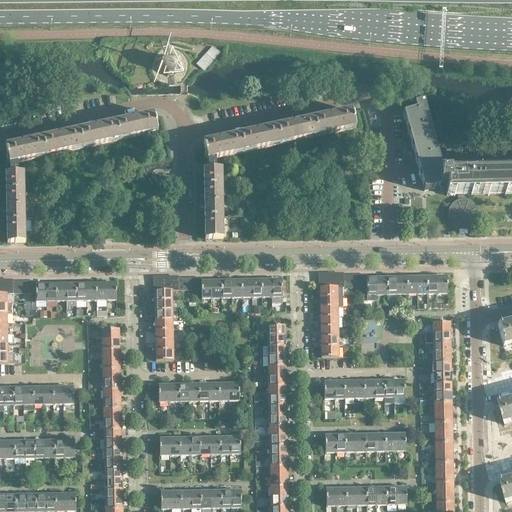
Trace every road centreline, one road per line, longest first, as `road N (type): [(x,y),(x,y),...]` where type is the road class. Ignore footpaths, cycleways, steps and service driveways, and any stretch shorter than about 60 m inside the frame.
road 1 (primary): [(0,17),(262,18),(511,37)]
road 2 (residential): [(180,134),(375,97),(386,115),(389,255)]
road 3 (residential): [(0,136),(158,103),(173,111),(180,134)]
road 4 (residential): [(307,511),(304,374)]
road 5 (residential): [(139,511),(136,376)]
road 6 (tertiary): [(0,262),(134,260)]
road 7 (residential): [(183,259),(180,134)]
